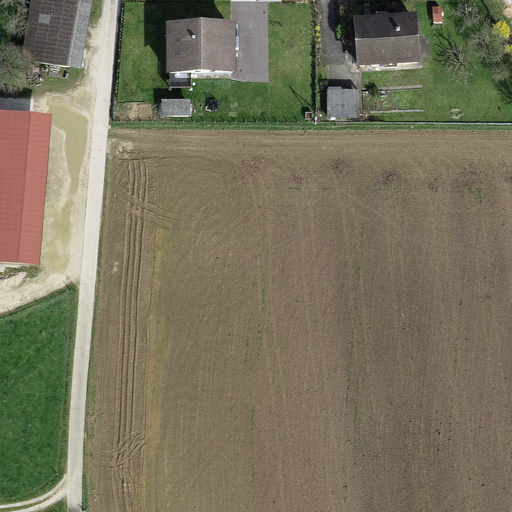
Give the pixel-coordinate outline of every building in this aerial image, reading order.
[(33,0),(22,64),(66,72),(76,8),(33,0)] [(417,26),(357,28),(358,71),(418,69),(417,26)] [(234,36),(171,37),(171,79),(235,79),(234,36)] [(353,95),(326,96),(327,119),(354,119),(353,95)] [(188,104),(161,105),(162,118),(188,117),(188,104)] [(38,122),(0,120),(0,266),(30,268),(38,122)]
